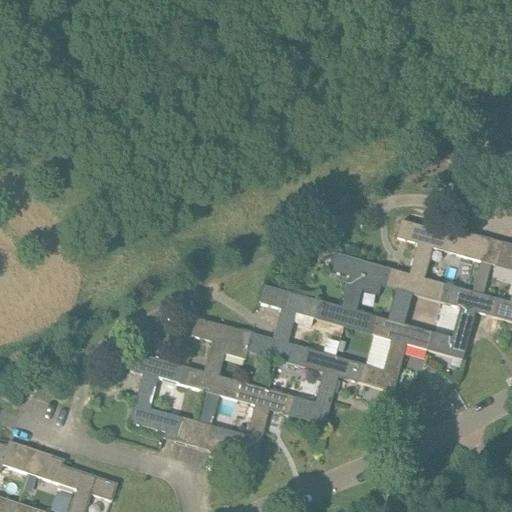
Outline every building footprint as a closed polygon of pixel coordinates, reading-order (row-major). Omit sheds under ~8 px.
[(439,285),(423,280),(431,249),(451,254),(452,254),(456,237),(401,222),(396,239),(418,245),(410,276),(387,270),(382,289),(411,297),(411,295),(435,302),(439,285),(440,285),(439,285)] [(452,254),(463,257),(469,235),(458,232),(452,254)] [(469,235),(463,257),(475,261),(481,238),(469,235)] [(479,263),(485,264),(491,241),(481,238),(475,261),(479,263)] [(502,244),(491,241),(485,264),(490,266),(496,267),(502,244)] [(496,267),(508,270),(511,255),(511,246),(502,244),(496,267)] [(362,283),(382,289),(387,270),(333,255),(328,273),(348,278),(346,282),(348,283),(345,293),(344,293),(340,308),(317,302),(312,320),(328,324),(327,329),(340,332),(341,327),(368,335),(373,317),(354,312),(362,283)] [(500,301),(496,318),(511,322),(511,256),(508,270),(497,268),(495,276),(511,280),(511,294),(510,303),(500,301)] [(490,266),(479,263),(471,292),(482,295),(490,266)] [(496,318),(500,301),(482,295),(471,292),(439,285),(435,302),(459,308),(451,338),(428,333),(424,351),(461,361),(474,313),(496,318)] [(312,320),(317,302),(263,288),(258,305),(279,311),(271,341),(247,335),(242,354),(298,368),(303,349),(286,345),(292,323),(310,328),(312,320)] [(424,351),(428,333),(373,317),(368,335),(372,336),(360,384),(393,393),(406,346),(424,351)] [(242,354),(247,335),(194,321),(190,338),(210,344),(202,374),(182,369),(177,386),(231,401),(236,384),(217,379),(223,356),(244,361),(246,355),(242,354)] [(337,344),(325,341),(322,354),(333,358),(337,344)] [(360,384),(364,366),(303,349),(298,368),(322,374),(313,405),(291,399),(286,416),(324,426),(337,378),(360,384)] [(129,425),(163,434),(168,416),(148,411),(156,381),(177,386),(182,369),(126,354),(121,371),(141,376),(129,425)] [(32,378),(33,357),(22,356),(21,378),(32,378)] [(54,369),(46,362),(32,379),(40,385),(54,369)] [(286,416),(291,399),(236,384),(231,401),(253,407),(245,437),(225,432),(220,450),(232,453),(257,453),(268,411),(286,416)] [(179,420),(168,416),(162,441),(173,443),(179,420)] [(179,420),(173,443),(184,446),(191,423),(179,420)] [(203,426),(191,423),(184,446),(197,449),(203,426)] [(207,453),(214,429),(203,426),(197,449),(207,453)] [(225,432),(214,429),(207,453),(218,455),(225,432)] [(0,464),(0,467),(11,470),(18,448),(7,444),(5,450),(0,464)] [(31,452),(18,448),(11,470),(24,474),(31,452)] [(45,456),(31,452),(24,474),(37,479),(45,456)] [(55,460),(45,456),(37,479),(47,482),(55,460)] [(47,482),(55,485),(62,462),(55,460),(47,482)] [(110,503),(116,486),(61,468),(55,485),(75,492),(68,511),(84,511),(90,497),(110,503)] [(64,511),(69,498),(55,493),(49,511),(50,511),(64,511)] [(35,511),(0,500),(0,511),(35,511)]
